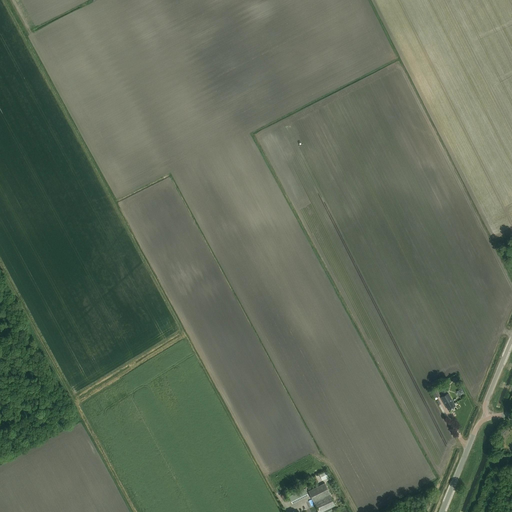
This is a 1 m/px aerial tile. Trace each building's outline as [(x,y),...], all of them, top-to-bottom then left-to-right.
[(442,394),(447,390),(443,383),(438,386),(440,390),(442,394)] [(437,391),(440,390),(438,386),(432,390),(436,397),(440,395),(437,391)] [(448,393),(441,398),(448,410),(455,406),(448,393)] [(325,471),(319,475),(322,480),(328,477),(325,471)] [(317,509),(309,511),(327,511),(332,510),(331,507),(335,505),(330,494),(325,483),(308,491),(317,509)] [(304,488),(288,496),(291,503),(308,495),(304,488)]
